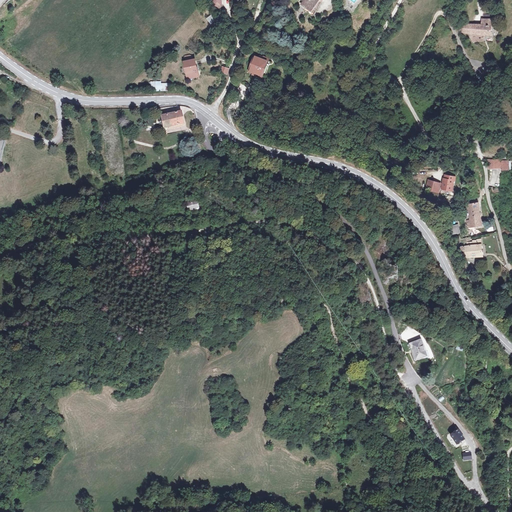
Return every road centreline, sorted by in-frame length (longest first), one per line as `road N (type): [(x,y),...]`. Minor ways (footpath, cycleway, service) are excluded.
road 1 (track): [(0,256),(55,238),(281,220),(355,261),(395,368),(412,377)]
road 2 (track): [(355,388),(327,308),(300,296),(149,348),(56,361),(0,396)]
road 3 (secondary): [(209,115),(252,147),(329,164),(392,196),(427,233),(462,296),(511,350)]
road 4 (unclassified): [(209,115),(203,130),(213,154),(327,213),(361,246),(412,377)]
road 5 (residential): [(393,78),(433,143),(478,146),(511,269)]
road 6 (secondary): [(0,56),(64,96),(182,100),(209,115)]
road 7 (track): [(355,388),(374,426),(462,478)]
road 8 (unclassified): [(477,489),(467,438),(412,377)]
road 9 (unclassified): [(412,377),(421,408),(462,478),(477,489)]
